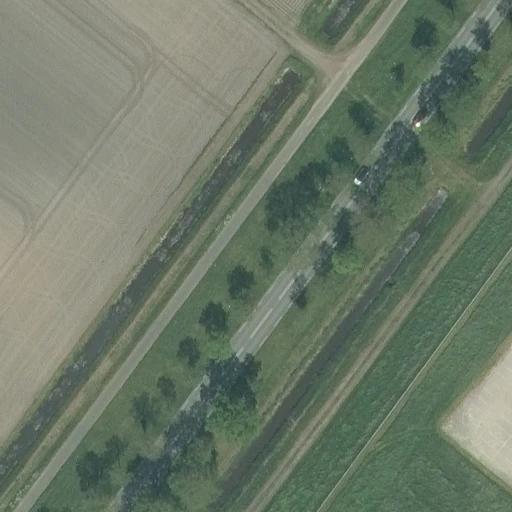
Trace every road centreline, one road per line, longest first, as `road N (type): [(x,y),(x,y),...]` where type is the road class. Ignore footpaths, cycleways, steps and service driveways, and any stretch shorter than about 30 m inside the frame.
road 1 (unclassified): [(21,511),(401,0)]
road 2 (primary): [(124,511),(501,0)]
